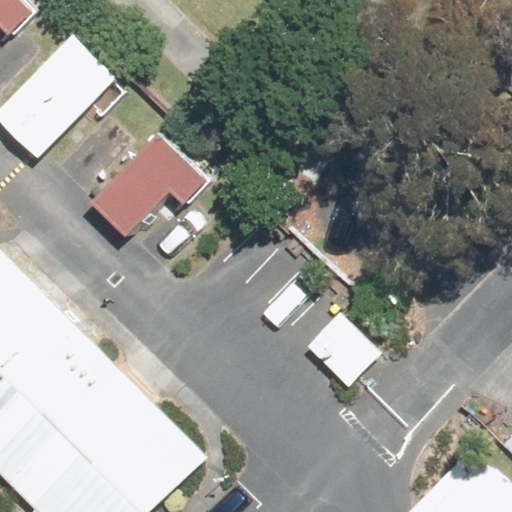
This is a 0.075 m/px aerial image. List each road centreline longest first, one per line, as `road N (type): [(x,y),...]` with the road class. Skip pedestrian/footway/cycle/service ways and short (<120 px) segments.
road 1 (residential): [(0,148),(332,472)]
road 2 (residential): [(471,0),(393,77),(343,155),(350,204),(487,333)]
road 3 (residential): [(487,333),(332,472)]
